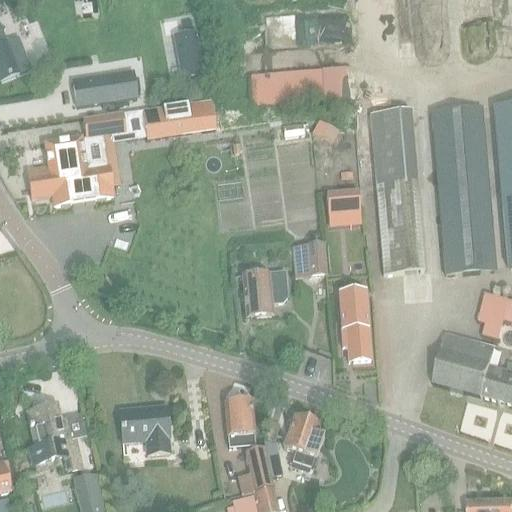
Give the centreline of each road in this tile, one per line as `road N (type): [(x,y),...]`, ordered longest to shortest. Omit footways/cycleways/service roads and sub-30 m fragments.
road 1 (residential): [(511,466),(182,352),(124,339),(79,344)]
road 2 (residential): [(79,344),(57,284),(0,205)]
